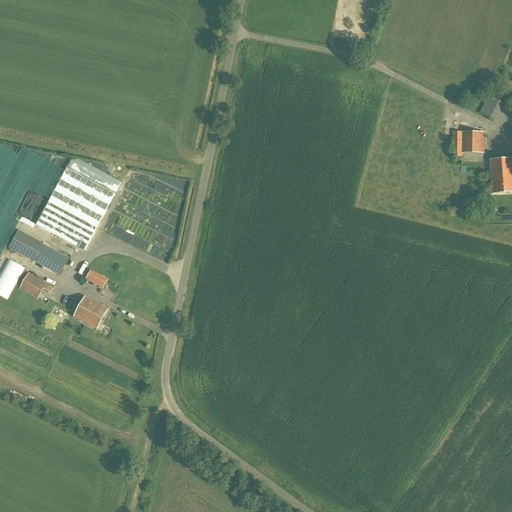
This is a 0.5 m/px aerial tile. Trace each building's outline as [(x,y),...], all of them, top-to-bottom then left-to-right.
[(479,114),(494,121),(503,103),(489,96),(479,114)] [(485,153),(484,132),(453,133),(453,157),(462,157),(462,154),(485,153)] [(0,257),(20,220),(13,216),(29,188),(50,200),(37,225),(85,251),(114,193),(67,168),(65,171),(23,148),(0,190),(0,257)] [(511,159),(490,161),(492,193),(511,192),(511,159)] [(9,248),(60,275),(69,258),(18,231),(9,248)] [(145,241),(144,254),(166,257),(167,252),(173,253),(175,239),(164,238),(164,236),(151,234),(150,242),(145,241)] [(0,280),(0,283),(4,285),(0,295),(0,297),(10,301),(23,267),(8,261),(0,280)] [(86,279),(103,289),(108,280),(91,270),(86,279)] [(29,273),(19,289),(37,300),(44,289),(51,293),(54,288),(29,273)] [(74,317),(86,324),(92,314),(88,312),(93,302),(85,298),(74,317)] [(92,314),(86,324),(97,330),(108,310),(93,302),(88,312),(92,314)]
